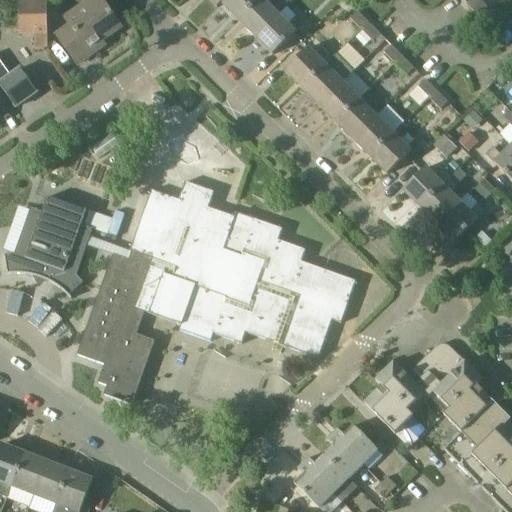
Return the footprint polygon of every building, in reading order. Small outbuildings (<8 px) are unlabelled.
[(122,27),(102,0),(92,0),(66,19),(72,28),(58,37),(78,65),(93,54),(90,50),(122,27)] [(226,0),(222,4),(239,21),(260,0),(226,0)] [(260,0),(239,21),(256,38),(279,15),(270,6),(275,0),(260,0)] [(480,0),(472,0),(467,5),(479,17),(488,7),(480,0)] [(48,4),(35,4),(20,4),(21,35),(35,35),(35,49),(48,49),(48,4)] [(351,19),(363,31),(370,24),(358,12),(351,19)] [(256,38),(273,56),(305,24),(297,16),(289,25),(279,15),(256,38)] [(373,42),(380,34),(370,24),(363,31),(373,42)] [(360,47),(369,37),(363,31),(353,40),(360,47)] [(326,66),(302,89),(320,106),(353,74),(364,62),(347,46),(336,57),(336,56),(326,66)] [(385,54),(397,65),(404,58),(392,46),(385,54)] [(285,72),(302,89),(326,66),(309,48),(285,72)] [(397,65),(408,76),(415,69),(404,58),(397,65)] [(11,76),(0,60),(0,84),(17,108),(38,93),(21,69),(11,76)] [(353,74),(320,106),(337,124),(360,100),(370,91),(353,74)] [(508,79),(504,74),(497,81),(502,86),(508,79)] [(419,87),(430,98),(438,91),(426,80),(419,87)] [(430,98),(442,110),(449,103),(438,91),(430,98)] [(337,124),(354,141),(377,117),(360,100),(337,124)] [(377,117),(354,141),(371,158),(394,135),(377,117)] [(470,133),(459,143),(468,152),(479,143),(470,133)] [(394,135),(371,158),(388,175),(412,152),(394,135)] [(434,147),(447,159),(457,149),(444,136),(434,147)] [(511,146),(503,156),(494,147),(486,155),(511,180),(511,146)] [(454,161),(446,169),(452,175),(460,168),(454,161)] [(403,191),(421,208),(451,178),(444,171),(436,179),(426,169),(403,191)] [(452,177),(459,185),(468,176),(460,169),(452,177)] [(460,203),(450,194),(459,185),(452,177),(451,178),(421,208),(438,226),(460,203)] [(485,200),(495,190),(485,180),(475,189),(485,200)] [(129,261),(114,256),(78,356),(105,366),(142,379),(155,342),(137,335),(145,313),(182,326),(184,317),(216,328),(214,335),(243,345),(247,333),(275,343),(275,332),(287,335),(292,326),(326,339),(333,321),(342,324),(357,282),(302,262),(306,251),(279,241),(283,230),(255,220),(252,232),(232,226),(235,218),(210,209),(215,193),(186,183),(180,201),(152,191),(131,252),(133,252),(129,261)] [(24,275),(30,275),(36,277),(40,278),(43,279),(48,281),(53,284),(58,287),(61,289),(64,292),(68,295),(72,299),(73,298),(70,295),(83,283),(77,276),(93,230),(82,226),(87,211),(48,198),(43,213),(32,209),(16,254),(6,255),(9,274),(5,275),(5,276),(10,275),(15,275),(21,275),(24,275)] [(438,226),(455,243),(486,212),(479,204),(470,213),(460,203),(438,226)] [(494,241),(484,231),(477,239),(486,248),(494,241)] [(442,345),(437,347),(420,364),(442,386),(465,362),(451,347),(447,345),(442,345)] [(483,380),(465,362),(442,386),(459,404),(477,386),(483,380)] [(376,381),(382,387),(392,398),(411,380),(394,363),(376,381)] [(416,385),(430,399),(435,394),(451,410),(445,416),(462,433),(445,450),(506,511),(511,511),(511,457),(510,455),(475,420),(459,404),(442,386),(420,364),(412,371),(421,380),(416,385)] [(375,414),(396,435),(414,417),(408,411),(424,396),(429,400),(430,399),(416,385),(411,380),(392,398),(375,414)] [(477,386),(459,404),(475,420),(494,402),(477,386)] [(382,387),(365,404),(375,414),(392,398),(382,387)] [(511,453),(511,432),(506,426),(511,420),(494,402),(475,420),(510,455),(511,453)] [(339,429),(333,435),(363,466),(378,451),(354,426),(344,435),(339,429)] [(363,466),(333,435),(327,441),(333,446),(324,455),(349,480),(363,466)] [(0,485),(2,486),(0,491),(0,495),(7,498),(11,489),(25,454),(2,445),(0,450),(0,485)] [(25,454),(11,489),(34,498),(48,463),(25,454)] [(310,458),(304,464),(334,494),(349,480),(324,455),(315,464),(310,458)] [(48,463),(34,498),(56,506),(57,505),(70,471),(48,463)] [(320,509),(334,494),(304,464),(299,469),(304,475),(295,484),(320,509)] [(70,471),(57,505),(56,506),(53,511),(65,511),(67,509),(75,511),(80,511),(93,480),(70,471)] [(388,477),(381,484),(391,493),(397,487),(388,477)] [(384,499),(391,493),(381,484),(375,490),(384,499)]
